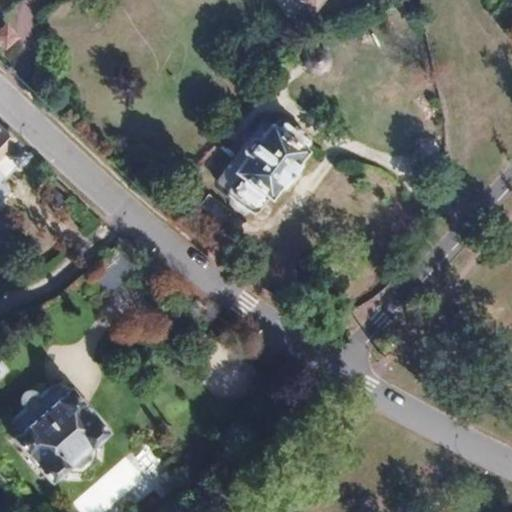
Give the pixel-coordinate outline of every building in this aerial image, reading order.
[(300,0),(311,9),(317,0),(300,0)] [(12,34),(3,24),(0,27),(0,38),(4,42),(12,34)] [(306,135),(285,118),(277,118),(272,124),(268,122),(258,135),(257,135),(254,135),(250,135),(247,136),(244,139),(241,142),(241,146),(242,150),(244,152),(232,168),(236,172),(225,186),(228,194),(248,210),(256,209),(267,195),(269,196),(306,149),(303,147),(308,142),(306,135)] [(0,176),(1,176),(25,153),(16,144),(0,128),(0,191),(2,190),(0,188),(0,176)] [(67,387),(9,437),(46,481),(105,431),(67,387)] [(73,504),(79,511),(129,511),(169,477),(140,445),(73,504)]
